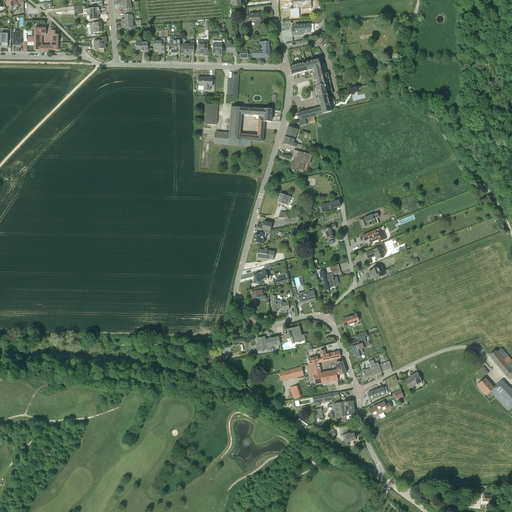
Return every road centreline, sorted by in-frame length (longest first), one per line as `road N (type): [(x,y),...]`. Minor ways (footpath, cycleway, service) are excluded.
road 1 (unclassified): [(385,480),(273,409),(200,377),(130,362),(0,355)]
road 2 (tertiary): [(324,320),(258,323),(236,297),(285,116),(286,68)]
road 3 (track): [(184,344),(0,336)]
road 4 (residential): [(116,64),(286,68)]
road 5 (track): [(98,64),(0,165)]
road 6 (track): [(444,122),(511,235)]
road 7 (track): [(413,16),(400,92),(444,122)]
road 8 (residential): [(324,320),(353,281),(341,205)]
